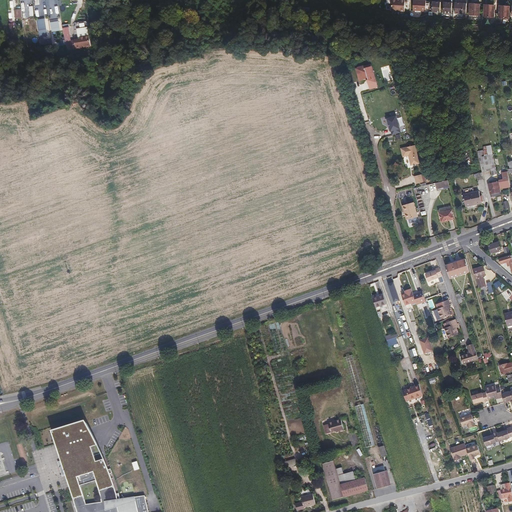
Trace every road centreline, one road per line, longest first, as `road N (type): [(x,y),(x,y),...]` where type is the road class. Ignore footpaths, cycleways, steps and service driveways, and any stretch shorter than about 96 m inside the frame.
road 1 (primary): [(14,400),(465,239)]
road 2 (residential): [(340,511),(511,466)]
